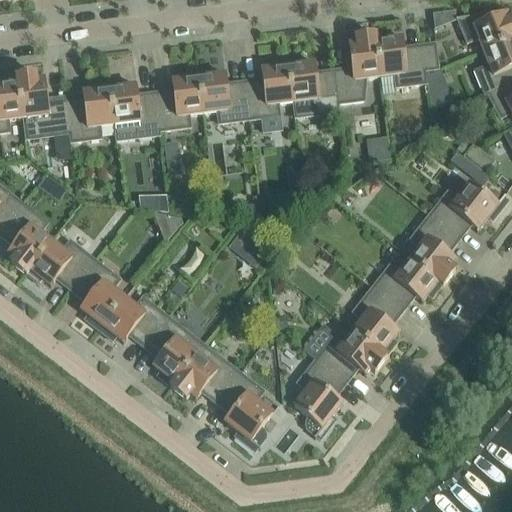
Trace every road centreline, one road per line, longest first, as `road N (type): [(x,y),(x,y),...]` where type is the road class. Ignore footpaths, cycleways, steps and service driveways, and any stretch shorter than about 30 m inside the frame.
road 1 (residential): [(0,309),(248,497),(308,492),(365,462),(511,276)]
road 2 (residential): [(0,45),(343,0)]
